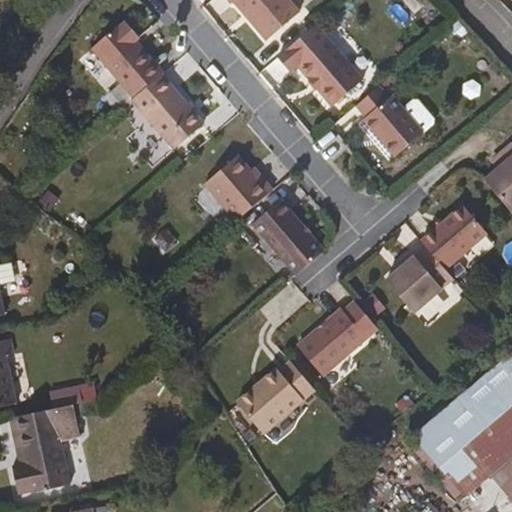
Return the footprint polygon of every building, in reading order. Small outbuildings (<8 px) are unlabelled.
[(268,40),(300,12),(290,0),(229,0),(233,5),(236,2),(268,40)] [(338,102),(369,76),(323,20),(285,52),(295,66),(302,60),(338,102)] [(124,21),(92,48),(133,98),(160,75),(161,75),(163,73),(142,49),(140,51),(133,43),(138,38),(124,21)] [(160,75),(133,98),(131,100),(173,149),(202,124),(160,75)] [(397,89),(394,91),(386,81),(363,100),(372,111),(369,114),(400,152),(429,127),(397,89)] [(510,212),(511,210),(511,143),(498,154),(504,161),(483,180),(510,212)] [(248,169),(236,155),(203,183),(233,221),(270,189),(260,178),(257,180),(248,169)] [(260,178),(251,167),(248,169),(257,180),(260,178)] [(322,251),(279,200),(250,224),(293,275),(322,251)] [(463,206),(420,241),(426,248),(445,269),(486,234),(463,206)] [(445,269),(426,248),(415,257),(410,251),(397,263),(399,266),(384,278),(413,312),(452,278),(445,269)] [(0,254),(0,305),(1,305),(0,300),(0,274),(11,272),(7,253),(0,254)] [(378,329),(356,303),(346,311),(344,309),(299,347),(324,376),(378,329)] [(4,347),(10,346),(7,331),(0,332),(0,397),(13,395),(4,347)] [(411,429),(439,463),(459,488),(480,471),(511,508),(511,350),(424,419),(411,429)] [(316,392),(293,365),(282,374),(281,372),(264,386),(266,388),(260,393),(258,391),(241,406),(266,435),(316,392)] [(46,403),(71,398),(74,397),(72,386),(71,380),(43,386),(46,403)] [(91,393),(89,383),(72,386),(74,397),(91,393)] [(54,419),(74,415),(71,398),(46,403),(3,412),(6,428),(12,426),(19,457),(6,460),(11,488),(65,477),(54,419)] [(87,511),(85,498),(43,508),(44,511),(87,511)]
